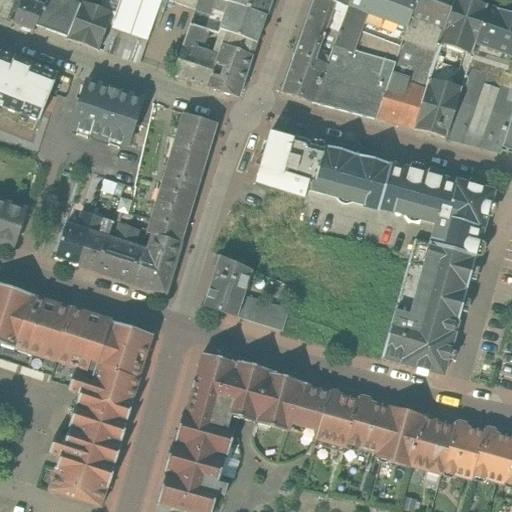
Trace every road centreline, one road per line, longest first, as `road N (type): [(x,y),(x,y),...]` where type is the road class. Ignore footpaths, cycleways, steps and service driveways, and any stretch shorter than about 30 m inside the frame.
road 1 (residential): [(182,327),(322,372),(511,411)]
road 2 (residential): [(254,115),(0,32)]
road 3 (residential): [(254,115),(511,175)]
road 4 (residential): [(182,327),(254,115)]
road 5 (residential): [(0,266),(182,327)]
road 6 (residential): [(129,511),(182,327)]
road 7 (residential): [(254,115),(295,0)]
